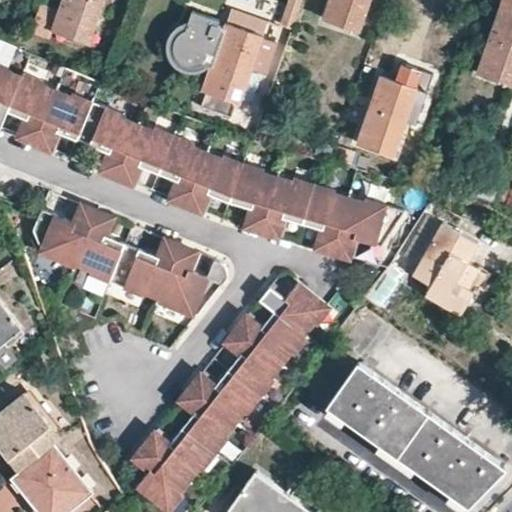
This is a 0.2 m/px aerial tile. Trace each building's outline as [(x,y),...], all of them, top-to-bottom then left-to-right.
[(102,0),(62,0),(53,28),(89,41),(102,0)] [(291,26),(300,0),(287,0),(280,22),(291,26)] [(371,0),(329,0),(324,17),(363,30),(371,0)] [(511,6),(504,4),(479,71),(511,82),(511,6)] [(269,18),(233,6),(227,24),(218,22),(220,17),(192,7),(188,18),(179,21),(174,25),(170,30),(166,40),(166,47),(168,53),(171,60),(178,66),(183,68),(188,69),(194,69),(203,67),(210,62),(213,64),(200,103),(231,114),(236,100),(241,101),(252,66),(267,71),(278,38),(275,37),(264,33),(268,21),(269,18)] [(279,24),(268,21),(264,33),(275,37),(279,24)] [(11,106),(26,68),(12,62),(13,59),(0,53),(0,115),(5,117),(11,106)] [(25,125),(40,132),(59,85),(45,79),(46,76),(26,68),(11,106),(25,112),(27,106),(32,108),(30,114),(25,125)] [(419,87),(383,74),(360,140),(363,141),(394,152),(397,153),(419,87)] [(59,85),(40,132),(55,138),(60,126),(62,121),(67,123),(65,128),(80,134),(82,129),(95,97),(75,88),(74,91),(59,85)] [(107,160),(122,166),(141,119),(127,113),(128,110),(95,97),(82,129),(94,134),(92,139),(107,146),(109,140),(114,142),(112,148),(107,160)] [(147,163),(161,168),(177,131),(157,122),(156,125),(141,119),(122,166),(137,172),(142,161),(144,155),(149,157),(147,163)] [(40,132),(25,125),(22,131),(37,138),(40,132)] [(175,188),(191,195),(210,148),(196,142),(197,139),(177,131),(161,168),(175,174),(177,169),(182,171),(180,176),(175,188)] [(55,138),(40,132),(37,138),(53,144),(55,138)] [(394,152),(363,141),(356,160),(387,170),(394,152)] [(210,148),(191,195),(206,201),(210,189),(213,184),(218,186),(216,191),(232,198),(245,159),(225,151),(224,154),(210,148)] [(266,165),(245,159),(232,198),(249,203),(250,198),(255,199),(254,205),(250,217),(266,222),(280,173),(265,168),(266,165)] [(120,172),(122,166),(107,160),(104,165),(120,172)] [(137,172),(122,166),(120,172),(135,178),(137,172)] [(290,215),(305,220),(316,180),(296,174),(295,177),(280,173),(266,222),(282,226),(285,214),(287,208),(292,210),(290,215)] [(500,183),(476,175),(468,196),(493,203),(500,183)] [(337,187),(316,180),(305,220),(319,224),(321,219),(326,220),(325,226),(321,238),(337,243),(351,194),(336,190),(337,187)] [(188,200),(191,195),(175,188),(173,194),(188,200)] [(366,198),(351,194),(337,243),(352,247),(356,235),(358,230),(363,231),(361,237),(383,243),(406,208),(367,195),(366,198)] [(206,201),(191,195),(188,200),(203,207),(206,201)] [(84,200),(82,206),(97,212),(100,206),(84,200)] [(90,229),(97,212),(82,206),(77,218),(75,223),(70,221),(72,216),(44,204),(42,209),(35,225),(43,244),(41,248),(62,257),(63,254),(77,260),(90,229)] [(113,218),(115,213),(100,206),(97,212),(113,218)] [(113,218),(97,212),(90,229),(77,260),(92,266),(90,269),(111,277),(125,244),(127,238),(113,232),(110,238),(105,235),(107,230),(113,218)] [(250,217),(248,223),(264,227),(266,222),(250,217)] [(458,278),(469,256),(479,237),(445,219),(417,271),(435,281),(430,290),(466,311),(477,288),(471,285),(458,278)] [(264,227),(280,232),(282,226),(266,222),(264,227)] [(168,235),(165,240),(180,247),(183,241),(168,235)] [(321,238),(319,244),(335,249),(337,243),(321,238)] [(139,250),(125,244),(111,277),(145,292),(146,289),(160,294),(180,247),(165,240),(160,252),(158,258),(153,255),(155,250),(141,244),(139,250)] [(198,247),(183,241),(180,247),(196,253),(198,247)] [(352,247),(337,243),(335,249),(351,253),(352,247)] [(196,253),(180,247),(160,294),(195,309),(196,306),(200,308),(226,277),(229,269),(226,262),(221,257),(216,255),(209,273),(196,267),(193,272),(189,270),(191,265),(196,253)] [(482,263),(469,256),(458,278),(471,285),(482,263)] [(390,268),(372,300),(385,307),(403,276),(390,268)] [(277,287),(266,300),(276,308),(306,331),(316,319),(318,321),(332,303),(327,300),(300,278),(290,291),(294,294),(291,298),(286,295),(277,287)] [(271,283),(261,296),(266,300),(277,287),(271,283)] [(23,325),(0,296),(0,366),(4,372),(22,358),(6,339),(23,325)] [(253,316),(242,329),(282,361),(292,348),(294,350),(308,333),(306,331),(276,308),(266,320),(271,323),(267,327),(263,324),(253,316)] [(253,316),(248,312),(238,325),(242,329),(253,316)] [(242,329),(238,325),(227,338),(232,342),(242,329)] [(239,354),(229,366),(261,391),(275,374),(273,373),(282,361),(242,329),(232,342),(242,349),(247,353),(244,357),(239,354)] [(362,358),(330,402),(347,414),(382,440),(418,464),(453,488),(471,502),(502,460),(362,358)] [(207,374),(196,387),(236,418),(245,406),(248,408),(261,391),(229,366),(220,378),(224,381),(221,385),(217,382),(207,374)] [(207,374),(202,370),(191,383),(196,387),(207,374)] [(196,387),(191,383),(181,396),(186,399),(196,387)] [(236,418),(196,387),(186,399),(196,407),(200,411),(197,415),(192,412),(183,423),(215,449),(228,432),(226,430),(236,418)] [(52,441),(60,434),(26,391),(0,412),(0,442),(20,467),(52,441)] [(347,414),(330,402),(325,409),(342,421),(347,414)] [(160,432),(150,444),(190,476),(199,464),(201,466),(215,449),(183,423),(174,435),(178,439),(175,443),(170,440),(160,432)] [(160,432),(155,428),(145,441),(150,444),(160,432)] [(418,464),(382,440),(377,447),(413,472),(418,464)] [(52,441),(20,467),(13,473),(44,511),(61,511),(91,488),(52,441)] [(145,441),(135,453),(140,457),(150,444),(145,441)] [(190,476),(150,444),(140,457),(150,465),(154,469),(151,473),(146,469),(136,482),(168,507),(182,490),(180,488),(190,476)] [(317,511),(256,468),(227,509),(231,511),(321,511),(323,511),(319,508),(317,511)] [(471,502),(453,488),(447,496),(466,510),(471,502)]
